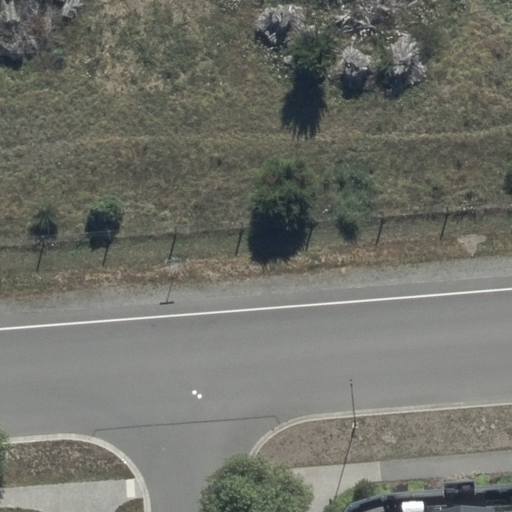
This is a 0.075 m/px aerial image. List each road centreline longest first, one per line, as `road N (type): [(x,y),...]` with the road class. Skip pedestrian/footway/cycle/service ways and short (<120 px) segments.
road 1 (residential): [(511,339),(186,363)]
road 2 (residential): [(186,363),(0,378)]
road 3 (residential): [(197,511),(186,363)]
